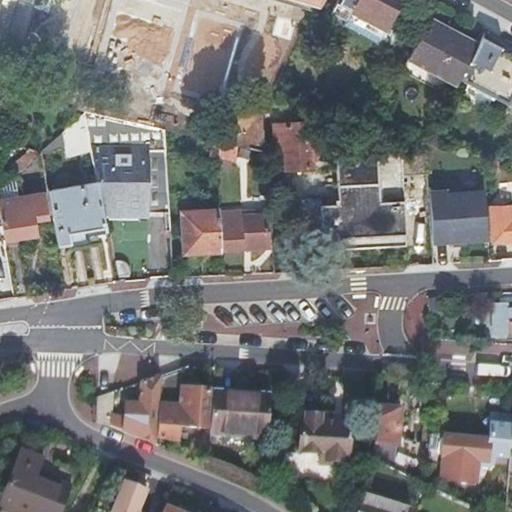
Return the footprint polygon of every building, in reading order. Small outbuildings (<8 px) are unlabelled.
[(336,0),(328,15),(344,23),(343,27),(346,28),(353,14),(379,28),(386,31),(401,0),(336,0)] [(353,14),(346,28),(371,42),(379,28),(353,14)] [(476,47),(427,21),(408,57),(456,83),(458,79),(476,47)] [(511,43),(485,29),(476,47),(458,79),(506,106),(511,95),(511,43)] [(83,113),(61,133),(66,159),(90,152),(83,113)] [(85,113),(97,184),(103,218),(148,217),(148,213),(163,212),(164,221),(169,221),(164,131),(85,113)] [(309,125),(274,126),(274,148),(284,147),(285,170),(312,169),(309,125)] [(196,156),(216,160),(215,142),(199,138),(196,156)] [(235,164),(239,147),(215,142),(216,160),(235,164)] [(427,153),(344,158),(349,250),(407,247),(403,174),(428,172),(427,153)] [(349,250),(344,158),(336,158),(338,203),(335,203),(335,207),(323,208),(325,242),(340,241),(340,250),(349,250)] [(97,184),(47,193),(57,248),(107,240),(103,218),(97,184)] [(446,192),(429,193),(432,243),(452,242),(465,241),(487,240),(484,193),(447,195),(446,192)] [(41,196),(0,201),(0,204),(6,239),(23,236),(22,223),(20,224),(20,218),(44,215),(41,196)] [(511,209),(511,210),(511,207),(491,208),(493,243),(511,241),(511,209)] [(221,252),(219,210),(181,213),(183,254),(221,252)] [(267,248),(265,216),(242,217),(242,229),(222,230),(224,251),(267,248)] [(511,302),(507,302),(490,303),(491,333),(511,332),(511,302)] [(159,396),(159,377),(140,384),(139,405),(125,404),(124,420),(112,419),(113,393),(96,399),(95,423),(156,446),(156,442),(159,410),(159,407),(159,396)] [(178,408),(159,407),(159,410),(156,442),(177,443),(178,428),(206,429),(208,392),(180,390),(178,408)] [(270,397),(212,393),(212,400),(270,404),(270,397)] [(270,404),(212,400),(209,439),(244,442),(244,447),(266,448),(270,404)] [(384,406),(376,405),(372,461),(384,466),(385,446),(396,447),(399,412),(389,411),(383,411),(384,406)] [(508,465),(511,416),(489,414),(489,417),(481,424),(487,430),(486,440),(444,437),(444,432),(431,430),(430,435),(429,435),(427,458),(442,459),(441,479),(476,482),(477,468),(490,469),(494,466),(494,464),(508,465)] [(324,422),(324,417),(300,415),(297,462),(318,464),(318,473),(346,475),(350,424),(324,422)] [(244,442),(209,439),(209,448),(266,451),(266,448),(244,447),(244,442)] [(409,449),(405,476),(418,483),(421,450),(409,449)] [(0,510),(4,511),(19,511),(27,458),(19,455),(0,503),(0,510)] [(43,464),(27,458),(19,511),(62,511),(71,490),(37,477),(43,464)] [(135,511),(144,492),(122,483),(110,511),(135,511)] [(429,488),(418,483),(416,492),(415,493),(426,497),(429,488)] [(409,511),(361,497),(359,501),(356,511),(409,511)]
